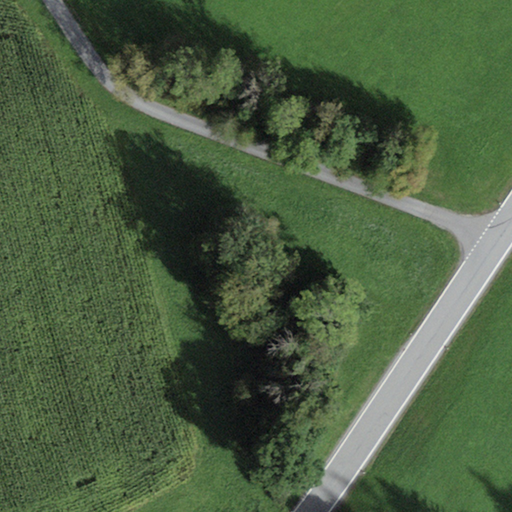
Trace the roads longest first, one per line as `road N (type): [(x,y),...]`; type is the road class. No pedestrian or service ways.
road 1 (residential): [(51,0),(110,83),(136,101),(495,242)]
road 2 (tertiary): [(495,242),(311,511)]
